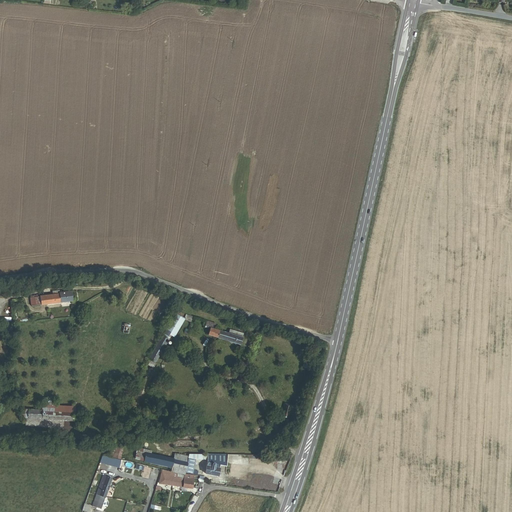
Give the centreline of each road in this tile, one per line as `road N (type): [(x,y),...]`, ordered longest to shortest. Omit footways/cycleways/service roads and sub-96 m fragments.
road 1 (unclassified): [(337,341),(139,272),(0,278)]
road 2 (primary): [(337,341),(412,1)]
road 3 (primary): [(286,511),(337,341)]
